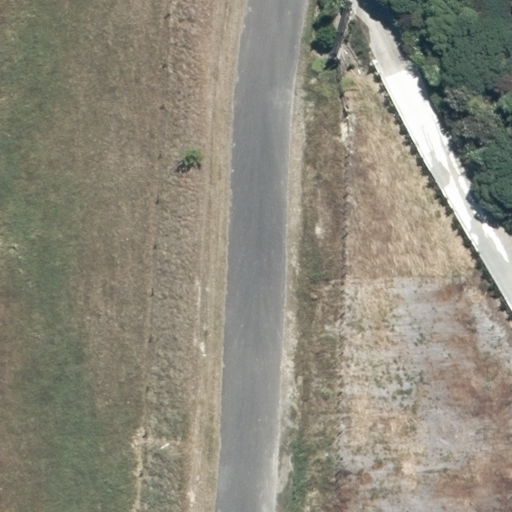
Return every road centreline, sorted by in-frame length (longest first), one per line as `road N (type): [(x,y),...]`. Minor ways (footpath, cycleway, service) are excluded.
road 1 (residential): [(247,511),(257,142),(276,0)]
road 2 (unknown): [(377,0),(409,74),(511,242)]
